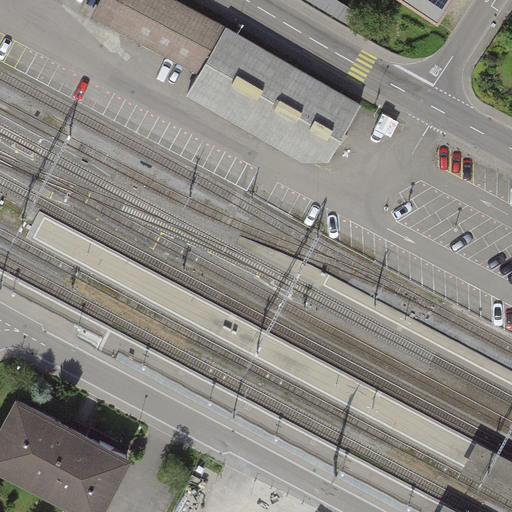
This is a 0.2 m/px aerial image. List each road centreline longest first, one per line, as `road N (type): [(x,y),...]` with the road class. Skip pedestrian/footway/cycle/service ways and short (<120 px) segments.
road 1 (residential): [(363,511),(0,326)]
road 2 (secondary): [(425,103),(247,0)]
road 3 (residential): [(357,209),(408,163),(438,110)]
road 4 (residential): [(425,103),(491,0)]
